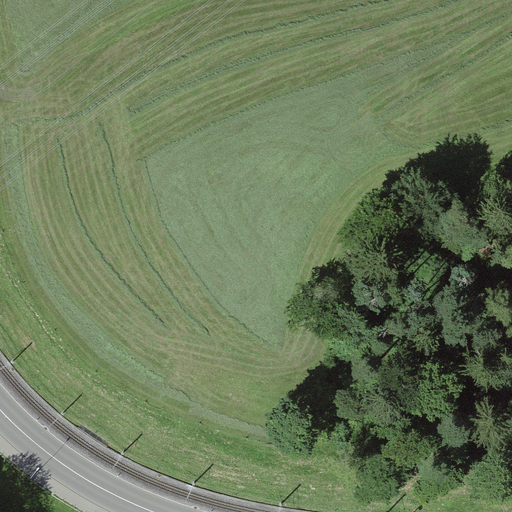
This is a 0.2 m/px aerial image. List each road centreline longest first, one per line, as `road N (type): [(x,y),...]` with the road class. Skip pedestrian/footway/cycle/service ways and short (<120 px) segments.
road 1 (track): [(0,94),(29,96),(169,0)]
road 2 (secondary): [(151,511),(82,478),(0,410)]
